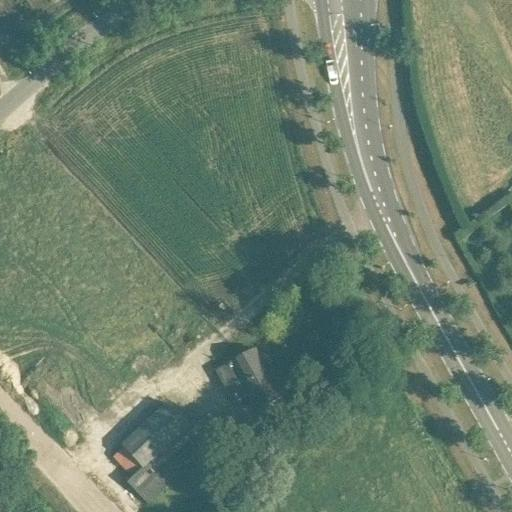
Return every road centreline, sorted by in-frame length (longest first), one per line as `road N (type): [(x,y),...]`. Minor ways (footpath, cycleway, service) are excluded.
road 1 (secondary): [(511,456),(410,276),(375,196),(356,139),(334,0)]
road 2 (unclassified): [(0,111),(115,16),(163,0)]
